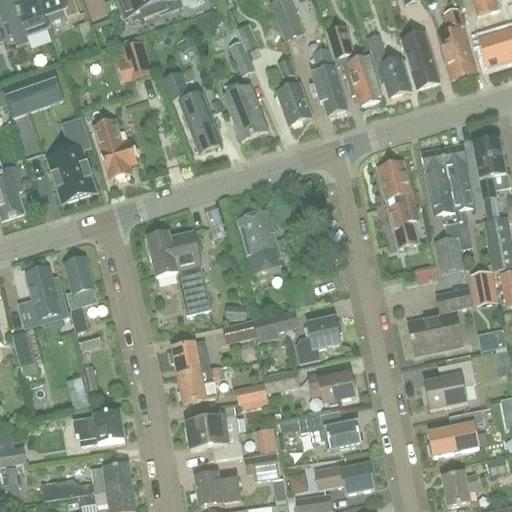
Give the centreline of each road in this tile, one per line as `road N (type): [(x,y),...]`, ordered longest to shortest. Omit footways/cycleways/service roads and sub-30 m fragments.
road 1 (residential): [(337,150),(412,511)]
road 2 (residential): [(167,511),(139,339),(103,221)]
road 3 (residential): [(103,221),(337,150)]
road 4 (residential): [(337,150),(511,98)]
